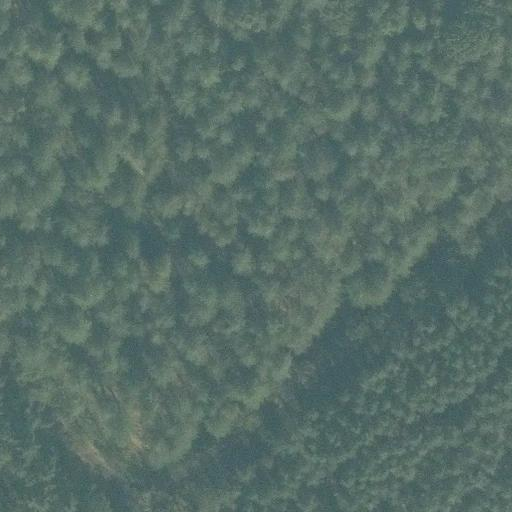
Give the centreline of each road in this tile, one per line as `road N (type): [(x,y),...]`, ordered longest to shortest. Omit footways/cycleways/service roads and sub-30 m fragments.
road 1 (track): [(122,511),(511,199)]
road 2 (track): [(150,511),(0,357)]
